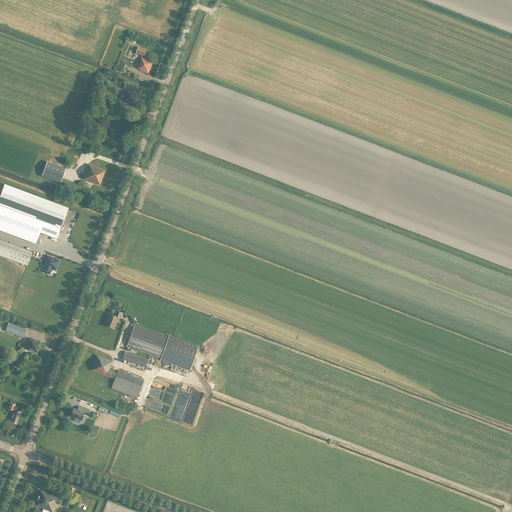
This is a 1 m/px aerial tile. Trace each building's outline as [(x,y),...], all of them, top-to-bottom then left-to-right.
[(141,56),(137,67),(141,69),(141,70),(148,73),(153,61),(143,57),(146,49),(138,46),(136,52),(142,55),(141,56)] [(139,93),(141,88),(125,83),(124,88),(127,89),(123,100),(135,105),(139,94),(139,93)] [(66,168),(47,161),(41,175),(60,182),(66,168)] [(87,168),(85,172),(83,178),(83,179),(99,185),(105,170),(89,164),(88,168),(87,168)] [(56,238),(68,208),(4,184),(0,194),(0,228),(36,242),(39,231),(56,238)] [(0,254),(27,265),(30,256),(32,252),(0,239),(0,254)] [(45,265),(43,271),(49,273),(51,269),(52,270),(53,270),(54,269),(55,269),(59,260),(48,255),(44,265),(45,265)] [(120,318),(122,312),(115,310),(114,315),(109,314),(107,317),(108,317),(105,325),(113,328),(117,317),(120,318)] [(27,329),(8,322),(5,330),(24,337),(27,329)] [(169,334),(168,336),(134,324),(126,346),(160,358),(160,359),(190,369),(198,345),(169,334)] [(0,343),(4,345),(8,333),(0,330),(0,343)] [(40,342),(30,338),(26,348),(36,352),(40,342)] [(145,366),(148,359),(125,351),(122,358),(145,366)] [(137,397),(140,390),(144,380),(118,370),(117,372),(113,371),(109,369),(111,365),(111,364),(112,360),(97,354),(91,370),(111,377),(114,378),(111,387),(137,397)] [(73,407),(70,416),(74,417),(73,420),(79,422),(80,419),(81,419),(84,413),(87,414),(89,409),(79,405),(77,409),(73,407)] [(8,420),(10,421),(16,424),(21,412),(15,410),(14,412),(11,411),(8,420)] [(74,488),(69,486),(66,494),(71,496),(74,488)] [(41,490),(35,505),(43,508),(41,511),(48,511),(49,510),(52,511),(53,507),(54,508),(56,503),(59,504),(61,498),(41,490)]
